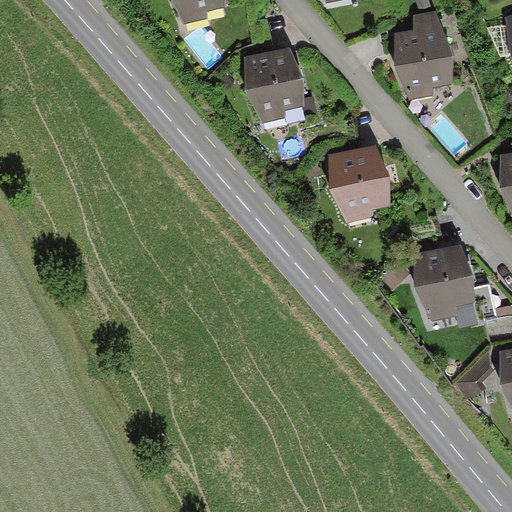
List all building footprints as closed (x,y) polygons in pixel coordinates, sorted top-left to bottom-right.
[(226,0),(178,0),(183,21),(213,15),(211,3),(226,0)] [(511,9),(501,14),(511,39),(511,9)] [(453,77),(442,16),(393,24),(406,96),(436,91),(434,81),(453,77)] [(291,39),(248,50),(241,52),(260,122),(289,114),(286,105),(307,99),(291,39)] [(376,138),(330,150),(347,219),(373,212),(372,205),(391,200),(376,138)] [(511,149),(503,151),(511,194),(511,149)] [(459,239),(414,250),(430,319),(457,313),(455,303),(474,299),(459,239)] [(511,342),(498,346),(511,407),(511,406),(511,342)]
